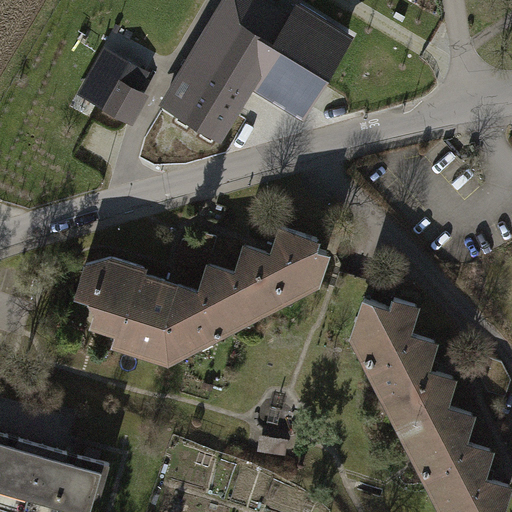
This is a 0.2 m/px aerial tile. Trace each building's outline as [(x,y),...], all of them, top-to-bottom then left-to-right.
[(295,22),(258,0),(236,0),(174,106),(223,134),(253,83),(308,115),(353,39),(303,9),(295,22)] [(154,78),(104,52),(78,100),(128,126),(154,78)] [(210,265),(206,277),(233,286),(228,301),(242,305),(259,311),(276,302),(281,286),(298,291),(319,280),(328,250),(315,246),(318,235),(281,223),(273,252),(246,243),(237,273),(210,265)] [(242,305),(228,301),(233,286),(206,277),(201,292),(142,273),(144,266),(110,255),(86,260),(80,278),(94,283),(90,294),(96,306),(112,311),(107,326),(120,330),(116,343),(169,360),(173,357),(178,341),(196,346),(202,328),(219,333),(236,324),(242,305)] [(407,439),(418,443),(427,413),(441,418),(446,403),(455,375),(427,366),(437,337),(409,327),(417,303),(393,296),(391,306),(365,298),(354,331),(373,336),(365,357),(386,399),(408,406),(401,428),(407,439)] [(491,392),(506,395),(511,379),(511,378),(504,361),(487,355),(479,371),(491,392)] [(423,471),(442,509),(452,511),(501,511),(510,485),(483,477),(491,449),(465,441),(474,413),(446,403),(441,418),(427,413),(418,443),(431,448),(423,471)] [(9,433),(0,430),(0,500),(25,507),(44,442),(18,435),(17,442),(7,439),(9,433)] [(100,495),(110,461),(78,452),(76,458),(67,456),(69,449),(44,442),(25,507),(41,511),(88,511),(94,493),(100,495)]
